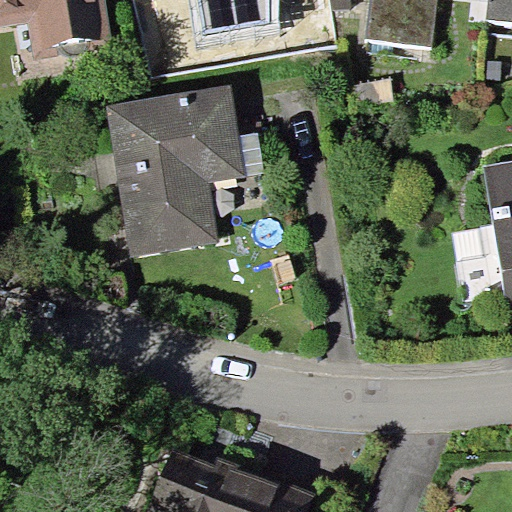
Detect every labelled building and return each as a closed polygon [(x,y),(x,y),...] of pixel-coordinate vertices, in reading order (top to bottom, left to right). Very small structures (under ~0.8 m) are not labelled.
[(0,0),(0,26),(42,21),(47,59),(115,49),(107,0),(0,0)] [(368,0),(362,45),(430,54),(437,0),(368,0)] [(511,0),(491,0),(487,34),(511,36),(511,0)] [(240,100),(117,115),(136,264),(221,253),(213,191),(251,186),(240,100)] [(511,167),(485,172),(508,315),(511,314),(511,167)] [(319,511),(321,507),(175,453),(152,511),(319,511)]
